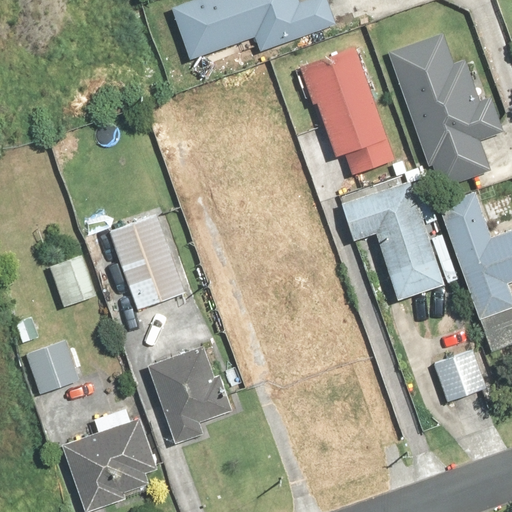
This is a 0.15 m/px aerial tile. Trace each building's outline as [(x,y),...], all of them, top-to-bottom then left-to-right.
[(3,0),(49,39),(81,0),(3,0)] [(302,0),(199,0),(174,9),(193,60),(258,36),(264,52),(342,23),(333,0),(304,0),(303,1),(302,0)] [(448,35),(391,55),(431,167),(437,165),(445,188),(492,171),(481,140),(508,130),(496,96),(482,101),(467,59),(458,62),(448,35)] [(402,161),(360,45),(303,65),(317,105),(322,103),(341,157),(348,154),(357,177),(402,161)] [(416,179),(346,203),(358,240),(382,232),(404,300),(452,284),(416,179)] [(477,190),(441,203),(485,319),(511,308),(511,228),(494,235),(477,190)] [(162,214),(113,232),(141,310),(190,293),(162,214)] [(90,248),(49,261),(65,309),(107,295),(90,248)] [(343,341),(315,256),(248,278),(276,362),(343,341)] [(69,338),(28,351),(44,399),(86,385),(69,338)] [(206,346),(151,367),(181,444),(207,434),(203,424),(237,411),(224,377),(219,379),(206,346)] [(476,350),(436,365),(450,403),(491,388),(476,350)] [(16,370),(0,376),(0,478),(48,462),(16,370)] [(143,418),(66,445),(89,511),(93,511),(130,499),(127,492),(152,483),(148,473),(160,469),(143,418)]
